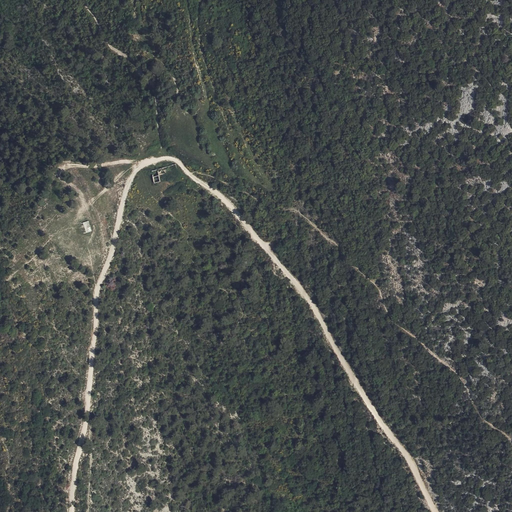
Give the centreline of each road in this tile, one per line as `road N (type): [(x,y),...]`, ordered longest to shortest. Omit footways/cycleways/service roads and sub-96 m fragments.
road 1 (track): [(442,511),(316,306),(242,213),(196,173)]
road 2 (track): [(160,156),(138,164),(109,253),(72,511)]
road 3 (track): [(138,164),(60,169),(86,200),(80,229)]
